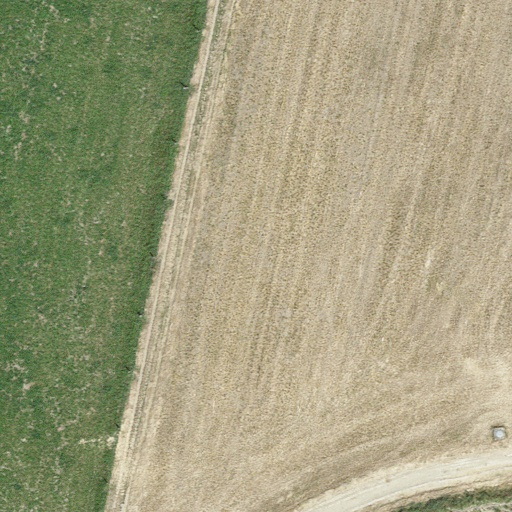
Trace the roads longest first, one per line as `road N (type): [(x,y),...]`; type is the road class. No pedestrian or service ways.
road 1 (track): [(229,0),(120,511)]
road 2 (track): [(320,511),(425,473),(511,459)]
